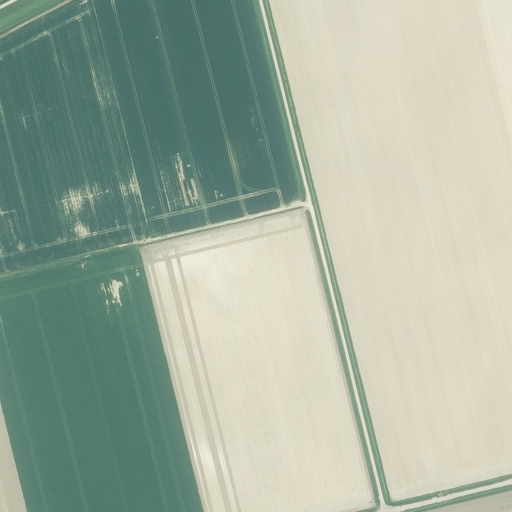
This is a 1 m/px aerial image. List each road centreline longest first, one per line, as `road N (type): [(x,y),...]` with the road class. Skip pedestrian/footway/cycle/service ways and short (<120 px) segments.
road 1 (unclassified): [(385,511),(310,201)]
road 2 (unclassified): [(261,0),(310,201)]
road 3 (unclassified): [(387,511),(511,482)]
